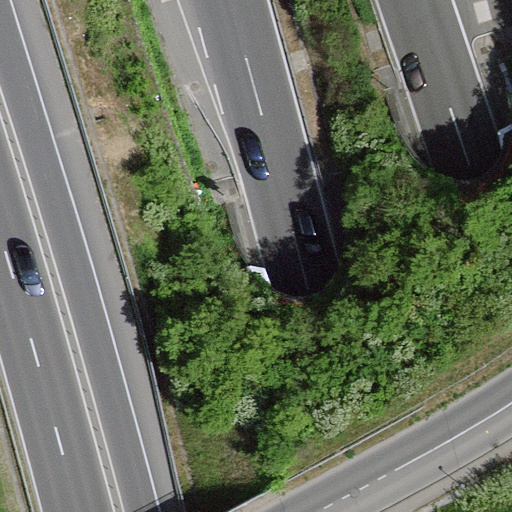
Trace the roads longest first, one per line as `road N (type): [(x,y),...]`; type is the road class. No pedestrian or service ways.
road 1 (motorway): [(228,0),(366,511)]
road 2 (motorway): [(150,511),(0,9)]
road 3 (motorway): [(511,291),(416,0)]
road 4 (motorway): [(0,229),(79,511)]
road 5 (tertiary): [(511,408),(325,511)]
